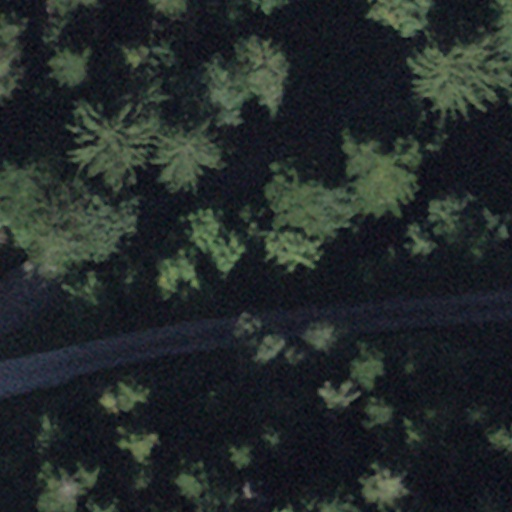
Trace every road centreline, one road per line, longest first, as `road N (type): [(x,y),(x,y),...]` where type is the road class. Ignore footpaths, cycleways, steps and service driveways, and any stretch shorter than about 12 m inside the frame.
road 1 (track): [(487,0),(193,178),(0,325)]
road 2 (track): [(0,378),(185,334),(511,296)]
